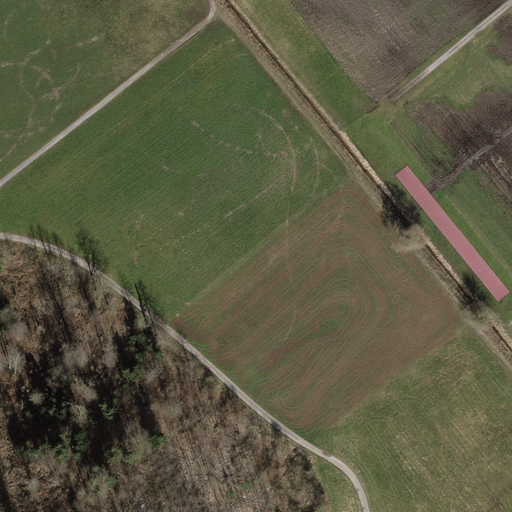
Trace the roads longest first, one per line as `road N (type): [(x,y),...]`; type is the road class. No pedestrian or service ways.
road 1 (track): [(368,511),(346,469),(276,424),(115,286),(63,253),(0,235)]
road 2 (unknown): [(218,9),(511,364)]
road 3 (track): [(210,0),(218,9),(0,185)]
road 4 (track): [(511,0),(368,116)]
